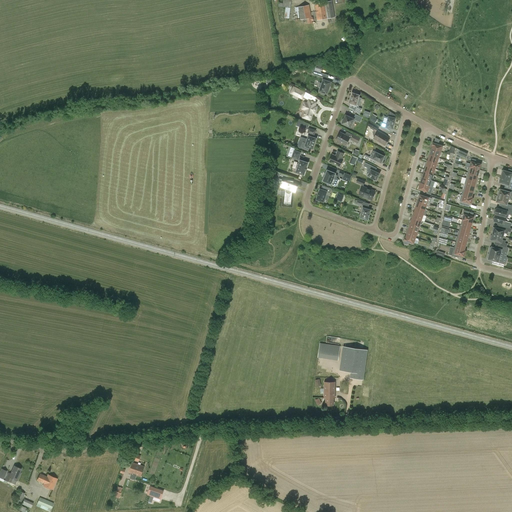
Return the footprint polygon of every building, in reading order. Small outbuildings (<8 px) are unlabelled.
[(283,0),(283,2),(279,2),(278,6),(286,7),(285,17),(289,18),(291,0),(283,0)] [(317,20),(335,17),(332,1),(315,4),(316,12),(317,20)] [(300,20),(311,18),(309,5),(295,8),(295,12),(299,11),(300,20)] [(266,80),(267,87),(279,85),(278,78),(266,80)] [(319,91),(327,94),(328,90),(329,90),(330,87),(329,87),(331,82),(323,80),(322,84),(320,83),(319,87),(321,88),(319,91)] [(302,109),(305,110),(303,118),(310,120),(313,113),(315,113),(317,107),(315,106),(316,102),(315,102),(316,98),(305,92),(305,93),(289,85),(286,90),(302,99),(303,97),(308,100),(307,103),(304,102),(303,107),(302,109)] [(358,94),(354,92),(354,93),(352,93),(351,97),(350,99),(349,103),(356,105),(357,103),(360,104),(361,98),(359,98),(359,95),(358,95),(358,94)] [(395,118),(394,118),(395,115),(390,112),(389,117),(388,117),(386,124),(382,123),(381,126),(386,129),(386,127),(392,129),(395,118)] [(343,119),(341,122),(342,123),(342,124),(350,127),(353,122),(354,122),(355,120),(360,122),(362,118),(356,115),(354,118),(349,115),(349,116),(350,116),(349,117),(346,115),(343,120),(343,119)] [(307,129),(309,125),(298,120),(296,125),(307,129)] [(368,126),(377,131),(379,127),(370,122),(368,126)] [(308,151),(309,148),(313,149),(316,138),(313,137),(314,135),(316,131),(309,128),(307,133),(311,134),(310,136),(308,136),(307,139),(302,137),(299,147),(308,151)] [(389,138),(378,131),(374,138),(385,145),(387,142),(388,142),(389,140),(389,139),(389,138)] [(346,145),(350,138),(340,133),(336,140),(337,141),(337,142),(339,143),(340,143),(340,142),(346,145)] [(360,138),(353,135),(350,140),(358,143),(360,138)] [(433,146),(432,149),(441,152),(443,146),(442,145),(439,144),(438,145),(438,143),(439,143),(439,141),(435,139),(434,142),(435,142),(434,143),(433,143),(432,146),(433,146)] [(430,155),(439,158),(441,152),(432,149),(430,155)] [(294,150),(293,155),(297,157),(296,159),(300,160),(298,164),(297,164),(296,167),(297,168),(296,172),(295,172),(296,172),(304,175),(305,171),(306,170),(306,168),(308,163),(302,161),(303,158),(299,157),(301,153),(294,150)] [(332,155),(329,162),(340,167),(343,159),(341,159),(344,154),(338,151),(336,154),(337,154),(336,156),(332,155)] [(377,152),(376,152),(375,152),(374,155),(371,154),(370,157),(365,155),(363,158),(369,161),(371,158),(381,163),(381,162),(382,163),(384,160),(383,159),(384,156),(379,154),(380,153),(377,152)] [(430,155),(428,160),(437,163),(439,158),(430,155)] [(469,167),(479,170),(481,164),(476,163),(476,160),(472,159),(471,162),(471,161),(470,167),(469,167)] [(426,166),(435,169),(437,163),(428,160),(427,161),(426,163),(427,164),(426,166)] [(367,176),(372,179),(375,181),(376,180),(376,181),(380,174),(370,169),(371,166),(365,163),(363,166),(368,168),(366,171),(369,172),(367,176)] [(423,171),(424,172),(433,175),(435,169),(426,166),(425,169),(424,169),(423,171)] [(468,173),(478,176),(479,170),(469,167),(468,173)] [(325,174),(324,177),(323,181),(331,184),(334,178),(336,179),(337,175),(335,175),(336,173),(327,170),(326,174),(325,174)] [(502,174),(501,176),(510,179),(511,176),(511,173),(503,170),(503,171),(502,171),(501,174),(502,174)] [(433,175),(424,172),(422,177),(431,180),(433,175)] [(342,179),(349,182),(352,176),(345,173),(342,179)] [(468,173),(466,178),(476,181),(478,176),(468,173)] [(510,179),(501,176),(500,178),(499,182),(511,186),(511,183),(510,182),(510,179)] [(422,177),(420,183),(429,186),(431,180),(422,177)] [(465,184),(475,187),(476,181),(466,178),(465,184)] [(291,203),(292,192),(294,192),(296,186),(293,184),(293,181),(286,180),(286,182),(282,181),(280,187),(285,189),(284,202),(291,203)] [(429,186),(420,183),(418,189),(427,192),(429,188),(431,189),(432,187),(429,186)] [(473,192),(475,187),(465,184),(464,186),(466,186),(465,190),(463,189),(473,192)] [(374,194),(375,192),(362,187),(359,195),(363,196),(363,197),(367,199),(367,198),(372,200),(373,198),(374,197),(374,196),(375,195),(375,194),(374,194)] [(319,193),(318,193),(317,196),(318,196),(316,200),(316,199),(316,200),(317,200),(318,200),(318,202),(321,202),(322,202),(323,202),(324,202),(323,202),(324,202),(327,203),(330,193),(327,192),(327,191),(320,189),(319,193)] [(461,195),(473,198),(471,198),(473,192),(463,189),(461,195)] [(511,199),(511,195),(511,192),(500,189),(499,191),(498,191),(497,194),(498,195),(498,196),(509,199),(511,199)] [(420,195),(418,201),(427,204),(427,203),(430,205),(432,199),(420,195)] [(473,198),(461,195),(459,201),(461,201),(460,204),(467,207),(468,203),(471,204),(473,198)] [(496,202),(507,205),(509,199),(498,196),(497,196),(496,200),(497,200),(496,202)] [(427,204),(418,201),(416,206),(425,209),(427,204)] [(363,208),(362,211),(361,214),(360,217),(360,218),(367,220),(368,220),(369,217),(369,216),(369,214),(370,214),(370,213),(370,210),(371,210),(370,210),(366,209),(367,207),(364,206),(363,208)] [(416,206),(414,212),(423,215),(425,216),(427,210),(425,209),(416,206)] [(509,214),(511,215),(511,209),(508,208),(507,211),(497,208),(496,209),(495,210),(494,211),(494,212),(494,213),(495,214),(508,218),(509,214)] [(462,220),(472,223),(474,217),(471,216),(472,213),(464,211),(463,214),(464,214),(462,220)] [(423,215),(414,212),(413,212),(412,214),(413,215),(412,218),(421,221),(423,215)] [(506,218),(508,218),(495,214),(495,215),(494,216),(493,217),(493,218),(493,219),(493,220),(494,220),(494,221),(504,224),(503,227),(511,229),(510,228),(511,223),(505,221),(506,218)] [(421,221),(412,218),(411,220),(410,220),(410,223),(419,226),(421,221)] [(460,225),(470,228),(472,223),(462,220),(460,225)] [(419,226),(410,223),(408,229),(417,232),(419,226)] [(470,228),(460,225),(459,231),(469,234),(470,228)] [(492,231),(493,231),(492,234),(503,237),(504,233),(507,234),(508,231),(510,232),(511,229),(503,227),(505,227),(504,230),(493,227),(492,231)] [(417,232),(408,229),(406,235),(415,238),(417,232)] [(457,237),(467,239),(469,234),(459,231),(457,237)] [(500,246),(508,248),(506,247),(507,244),(505,243),(505,241),(502,240),(503,237),(492,234),(492,236),(491,236),(490,240),(501,243),(500,246)] [(414,244),(415,238),(406,235),(406,237),(405,237),(404,240),(405,241),(404,242),(404,244),(408,245),(408,243),(409,242),(410,243),(413,244),(414,244)] [(457,237),(456,240),(456,242),(466,245),(467,239),(457,237)] [(454,248),(454,247),(454,248),(466,251),(464,250),(466,245),(456,242),(454,248)] [(489,252),(490,252),(489,253),(500,256),(501,252),(504,253),(505,251),(507,251),(508,248),(500,246),(502,246),(501,250),(491,247),(491,248),(490,248),(489,252)] [(466,251),(454,248),(452,256),(458,258),(459,255),(464,257),(466,251)] [(500,256),(489,253),(489,254),(488,254),(487,258),(488,258),(488,259),(498,262),(497,265),(504,267),(504,263),(502,263),(502,260),(499,260),(500,256)] [(337,360),(340,347),(320,343),(318,357),(337,360)] [(351,372),(350,377),(363,380),(368,350),(343,346),(339,370),(351,372)] [(335,398),(335,382),(324,382),(324,398),(326,398),(326,405),(333,405),(333,398),(335,398)] [(135,480),(137,475),(140,477),(144,467),(133,463),(129,473),(131,473),(130,478),(135,480)] [(12,479),(17,481),(19,476),(18,476),(21,469),(14,466),(11,474),(8,473),(5,480),(11,482),(12,479)] [(53,490),(58,479),(48,475),(47,477),(40,474),(37,480),(44,483),(43,486),(53,490)] [(112,495),(119,498),(123,488),(116,485),(112,495)] [(163,491),(156,488),(150,486),(147,495),(153,497),(161,499),(163,491)] [(20,505),(25,494),(19,491),(14,502),(20,505)] [(39,497),(36,505),(50,511),(54,503),(39,497)] [(21,504),(31,508),(33,502),(23,499),(21,504)]
